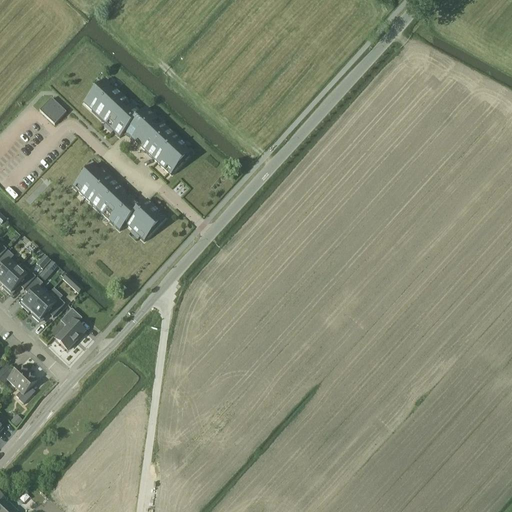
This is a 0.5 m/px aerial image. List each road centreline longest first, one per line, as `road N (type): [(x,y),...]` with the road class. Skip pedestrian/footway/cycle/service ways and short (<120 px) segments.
road 1 (unclassified): [(207,238),(424,0)]
road 2 (track): [(156,295),(165,306),(140,511)]
road 3 (unclassified): [(71,384),(207,238)]
road 4 (residential): [(66,125),(142,177),(207,238)]
